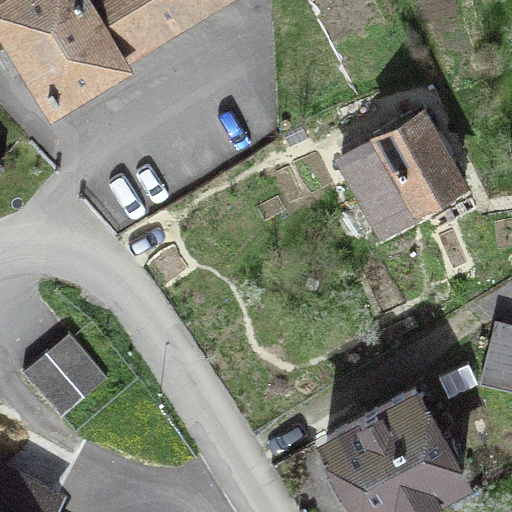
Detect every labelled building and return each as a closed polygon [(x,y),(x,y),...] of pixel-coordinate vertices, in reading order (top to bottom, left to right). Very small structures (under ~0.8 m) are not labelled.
[(0,0),(0,4),(14,29),(0,37),(0,41),(13,62),(29,53),(52,92),(122,50),(119,45),(193,0),(0,0)] [(424,110),(340,156),(381,229),(464,183),(424,110)] [(511,327),(494,323),(480,379),(511,386),(511,327)] [(60,414),(106,376),(68,330),(22,369),(60,414)] [(414,386),(325,434),(341,463),(327,471),(339,494),(354,486),(368,511),(391,511),(462,473),(414,386)] [(0,511),(47,511),(57,494),(0,464),(0,511)]
